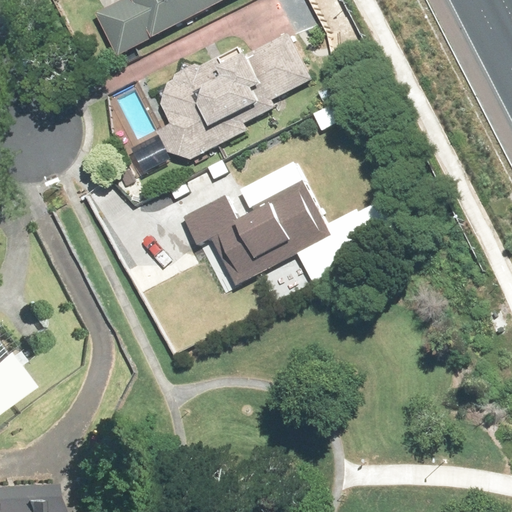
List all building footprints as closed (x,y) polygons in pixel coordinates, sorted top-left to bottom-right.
[(130,0),(102,15),(122,53),(224,0),(130,0)] [(277,97),(319,75),(296,32),(218,74),(208,56),(181,70),(178,78),(174,79),(167,99),(179,122),(164,130),(174,148),(196,158),(254,127),(251,122),(282,105),(277,97)] [(298,160),(189,215),(227,289),(308,248),(322,277),(388,243),(373,213),(335,233),(298,160)] [(0,405),(32,380),(0,339),(0,405)] [(89,511),(90,479),(0,478),(0,511),(89,511)]
